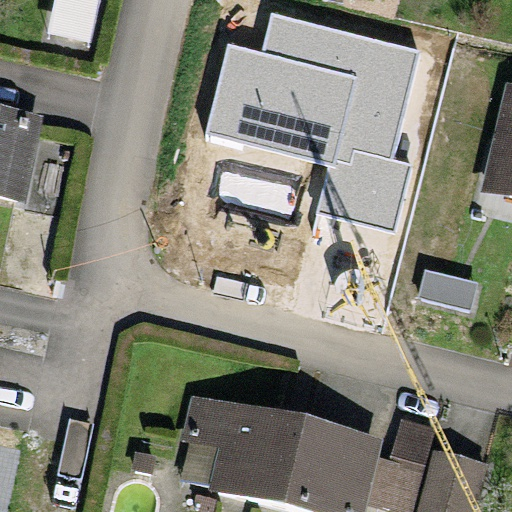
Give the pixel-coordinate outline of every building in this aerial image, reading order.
[(413,54),(275,20),(265,58),(229,49),(209,129),(334,160),(321,210),(391,228),(407,166),(386,161),(413,54)] [(511,95),(498,93),(477,188),(511,195),(511,95)] [(30,126),(0,119),(0,195),(15,199),(30,126)] [(474,285),(427,273),(422,296),(469,307),(474,285)] [(359,511),(375,450),(190,404),(181,440),(212,447),(203,485),(310,511),(359,511)] [(468,511),(477,474),(431,463),(419,511),(468,511)]
